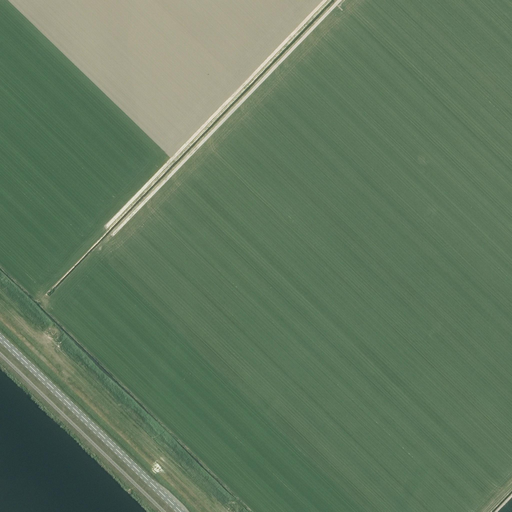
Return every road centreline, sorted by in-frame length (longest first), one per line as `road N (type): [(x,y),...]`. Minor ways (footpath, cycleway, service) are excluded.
road 1 (track): [(340,0),(114,232)]
road 2 (secondary): [(181,511),(0,338)]
